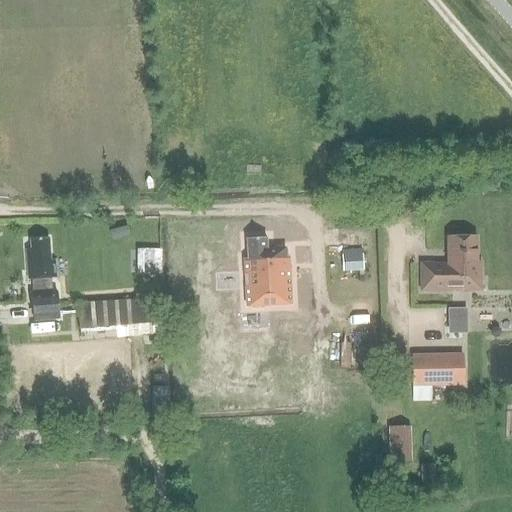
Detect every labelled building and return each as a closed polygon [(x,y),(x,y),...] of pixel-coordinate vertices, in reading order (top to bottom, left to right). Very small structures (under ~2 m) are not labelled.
[(221,249),(220,225),(184,226),(185,251),(221,249)] [(120,253),(141,246),(136,232),(115,238),(120,253)] [(478,262),(478,237),(448,237),(449,264),(435,264),(435,263),(422,263),(422,291),(453,291),(453,289),(463,289),(463,290),(483,290),(482,262),(478,262)] [(247,259),(244,259),(244,274),(248,274),(249,287),(245,287),(246,307),(290,305),(288,257),(284,257),(283,249),(267,250),(266,238),(246,239),(247,259)] [(29,298),(31,323),(58,322),(57,296),(53,296),(52,281),(56,281),(55,261),(49,261),(48,240),(29,241),(30,252),(27,252),(28,283),(31,282),(32,298),(29,298)] [(361,254),(347,255),(348,271),(362,270),(361,254)] [(155,324),(153,298),(78,303),(79,329),(155,324)] [(369,330),(370,301),(359,301),(358,330),(369,330)] [(470,332),(470,307),(449,307),(448,332),(470,332)] [(464,355),(414,356),(415,386),(465,385),(464,355)] [(413,425),(390,426),(391,463),(414,463),(413,425)] [(437,482),(436,463),(423,464),(424,483),(437,482)]
